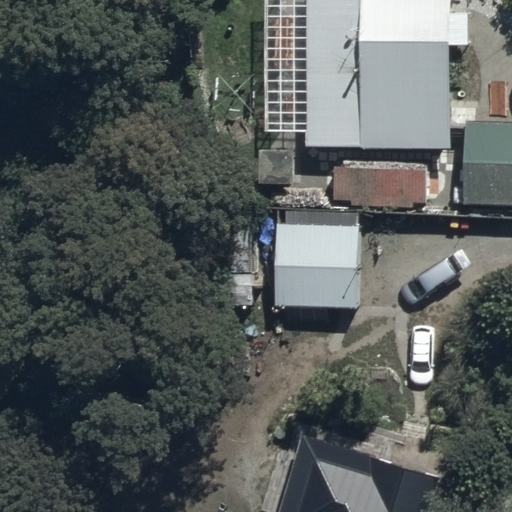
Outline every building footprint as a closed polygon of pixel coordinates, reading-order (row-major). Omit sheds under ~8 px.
[(450,151),(450,49),(467,49),(467,14),(450,14),(450,0),(307,0),(307,150),(450,151)] [(511,124),(465,124),(464,206),(511,206),(511,124)] [(352,203),(352,209),(414,211),(414,206),(427,207),(427,172),(334,170),(333,203),(352,203)] [(358,311),(359,216),(277,215),(276,310),(358,311)] [(404,511),(405,495),(297,490),(295,511),(404,511)]
